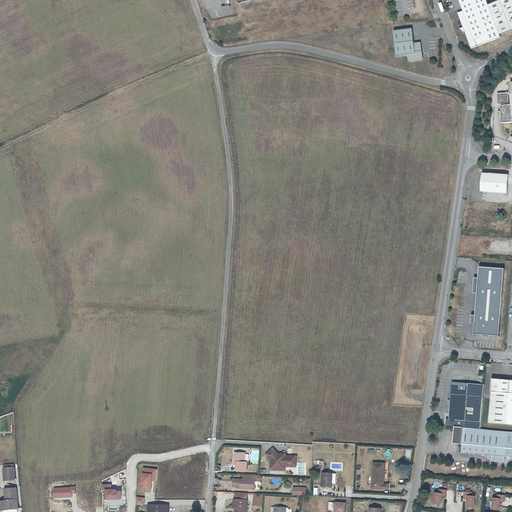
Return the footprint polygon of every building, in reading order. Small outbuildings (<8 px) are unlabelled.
[(463,28),(459,29),(466,35),(471,50),(501,38),(500,35),(511,30),(511,0),(502,0),(489,5),(486,0),(459,0),(464,11),(457,13),(463,28)] [(412,27),(394,30),(397,56),(409,54),(410,61),(423,59),(421,43),(415,43),(412,27)] [(511,83),(511,92),(511,93),(511,105),(507,105),(507,104),(510,104),(510,93),(498,93),(499,105),(504,104),(504,106),(502,106),(503,111),(500,111),(500,115),(503,114),(503,123),(511,122),(511,83)] [(481,191),(507,194),(508,175),(483,172),(481,191)] [(505,268),(479,266),(478,278),(474,278),(473,293),(477,293),(476,316),(471,315),(471,323),(475,323),(475,333),(500,335),(505,268)] [(511,380),(493,380),(490,424),(509,425),(511,425),(511,380)] [(482,429),(485,385),(453,382),(451,401),(448,401),(448,412),(451,412),(450,420),(447,420),(447,426),(482,429)] [(463,453),(493,456),(505,457),(511,457),(511,432),(456,428),(455,445),(463,446),(463,453)] [(274,448),(267,454),(272,460),(271,469),(284,470),(284,466),(286,466),(291,466),(291,463),(297,463),(297,456),(283,455),(283,453),(279,453),(274,448)] [(246,453),(235,453),(235,459),(238,460),(237,464),(237,470),(247,471),(248,462),(245,462),(246,453)] [(375,460),(375,462),(375,486),(390,487),(391,482),(385,482),(386,461),(375,460)] [(7,478),(18,478),(17,465),(6,466),(7,478)] [(333,486),(334,472),(324,472),(323,485),(333,486)] [(234,478),(234,485),(241,486),(241,488),(256,489),(256,479),(253,479),(245,479),(234,478)] [(18,484),(7,485),(8,496),(2,497),(2,505),(9,505),(20,504),(18,484)] [(469,494),(469,503),(476,503),(477,492),(473,492),(473,488),(467,488),(466,494),(469,494)] [(437,494),(436,503),(443,504),(444,496),(448,497),(448,491),(441,490),(441,494),(437,494)] [(496,494),(495,505),(502,506),(503,497),(506,498),(507,492),(500,491),(500,495),(496,494)] [(235,499),(234,507),(236,507),(238,507),(237,511),(247,511),(248,508),(245,508),(245,500),(235,499)] [(343,511),(345,503),(334,502),(333,511),(343,511)] [(156,511),(164,511),(165,511),(169,511),(170,504),(150,503),(149,511),(156,511)]
